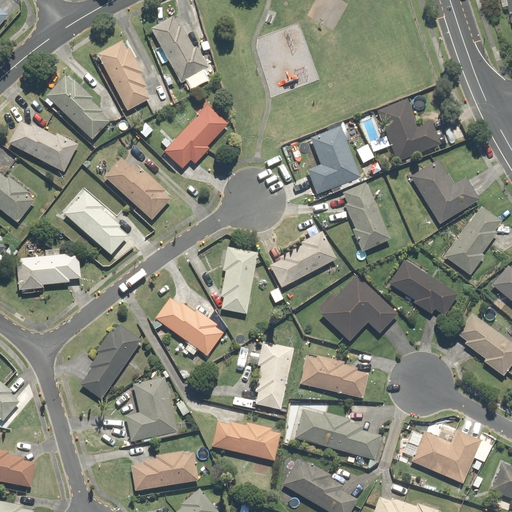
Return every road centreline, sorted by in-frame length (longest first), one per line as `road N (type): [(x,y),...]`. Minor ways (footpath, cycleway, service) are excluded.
road 1 (residential): [(39,356),(125,285),(258,196)]
road 2 (residential): [(39,356),(86,511)]
road 3 (residential): [(495,116),(448,0)]
